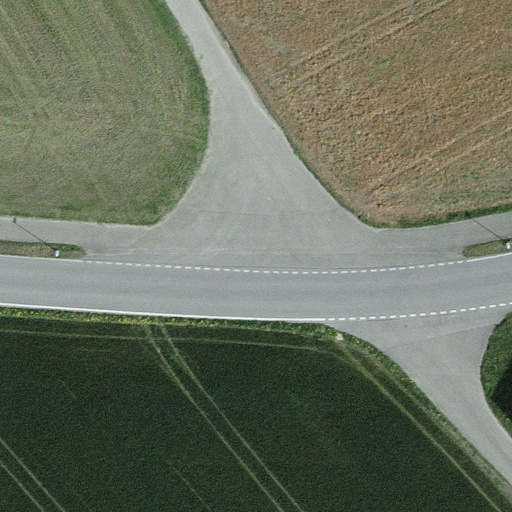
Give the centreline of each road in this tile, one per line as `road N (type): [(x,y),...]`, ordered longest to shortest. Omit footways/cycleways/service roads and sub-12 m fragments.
road 1 (unclassified): [(277,300),(252,141),(211,48),(179,0)]
road 2 (unclassified): [(277,300),(0,280)]
road 3 (unclassified): [(394,296),(440,380),(511,468)]
